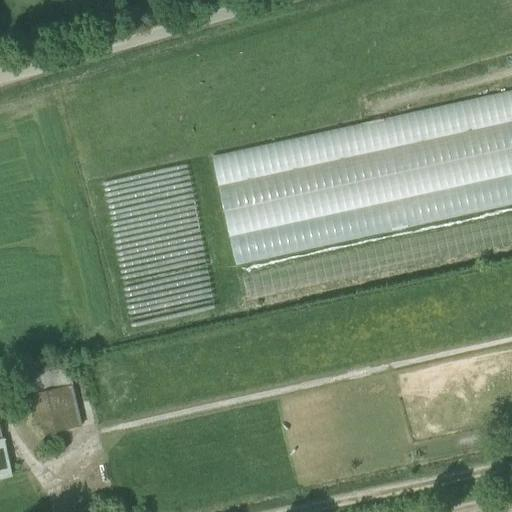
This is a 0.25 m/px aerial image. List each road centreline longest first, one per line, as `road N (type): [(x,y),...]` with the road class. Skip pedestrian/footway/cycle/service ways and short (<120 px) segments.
road 1 (unclassified): [(0,84),(273,0)]
road 2 (track): [(511,463),(293,511)]
